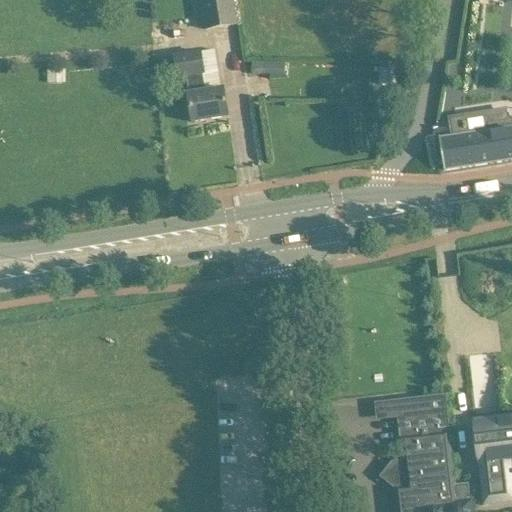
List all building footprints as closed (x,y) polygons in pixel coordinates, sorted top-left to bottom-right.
[(233,0),(200,0),(205,30),(237,25),(233,0)] [(177,55),(174,55),(177,76),(186,74),(190,103),(193,123),(228,117),(225,98),(224,89),(221,90),(206,92),(203,75),(206,74),(202,51),(177,55)] [(166,77),(177,76),(174,55),(162,57),(166,77)] [(251,62),(251,75),(263,76),(263,62),(251,62)] [(372,97),(373,66),(291,64),(290,95),(372,97)] [(440,140),(445,171),(511,160),(511,128),(508,129),(507,121),(487,124),(488,128),(476,130),(475,134),(467,135),(464,117),(450,119),(453,138),(440,140)] [(393,465),(386,473),(398,482),(399,489),(396,490),(398,511),(406,510),(406,511),(473,511),(472,497),(468,497),(467,489),(454,490),(454,486),(443,396),(398,401),(400,419),(405,464),(393,465)] [(475,423),(476,431),(485,505),(511,501),(511,474),(510,461),(511,461),(511,416),(501,418),(499,418),(494,419),(480,421),(476,421),(475,421),(475,423)]
